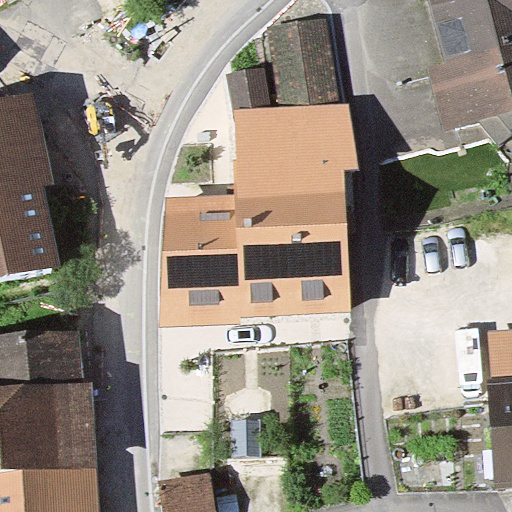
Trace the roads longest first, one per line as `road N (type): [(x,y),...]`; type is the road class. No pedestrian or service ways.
road 1 (residential): [(384,511),(362,335),(367,156),(332,0)]
road 2 (tertiary): [(128,511),(115,340),(117,238),(147,115)]
road 3 (residential): [(147,115),(34,80),(0,55)]
road 4 (tertiary): [(147,115),(174,71),(242,0)]
